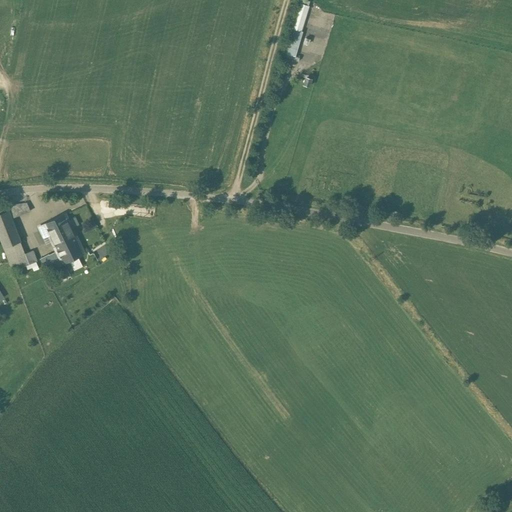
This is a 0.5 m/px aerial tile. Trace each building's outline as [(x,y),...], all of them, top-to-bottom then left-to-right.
[(298,11),(292,28),(300,31),(308,6),(300,4),(298,11)] [(292,28),(284,52),(294,56),(302,31),(300,31),(292,28)] [(7,205),(8,210),(11,218),(30,211),(27,202),(7,205)] [(0,213),(0,239),(3,248),(20,241),(11,218),(8,210),(0,213)] [(65,215),(36,229),(40,236),(48,232),(62,262),(83,252),(65,215)] [(20,241),(3,248),(12,271),(28,264),(24,253),(20,241)]
